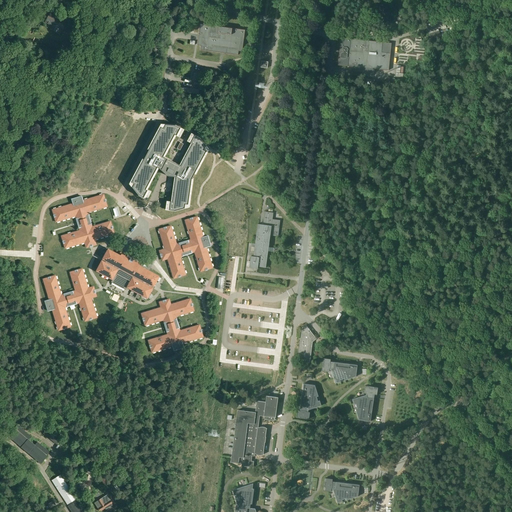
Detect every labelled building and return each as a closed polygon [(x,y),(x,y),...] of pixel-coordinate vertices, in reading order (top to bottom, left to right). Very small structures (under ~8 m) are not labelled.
[(67,23),(59,18),(59,17),(56,15),(56,16),(50,13),(45,22),(53,26),(51,29),(59,33),(61,30),(62,31),(67,23)] [(201,45),(200,50),(238,55),(238,51),(242,51),(245,30),(200,24),(197,45),(201,45)] [(439,30),(429,34),(432,40),(442,37),(439,30)] [(388,70),(391,43),(340,37),(337,65),(388,70)] [(202,73),(194,72),(193,79),(201,80),(202,73)] [(144,159),(132,182),(134,184),(132,187),(139,195),(143,198),(148,190),(147,190),(146,189),(157,167),(159,168),(162,171),(167,175),(167,176),(168,176),(174,177),(176,177),(173,202),(171,201),(169,210),(175,211),(185,208),(185,204),(188,204),(192,179),(194,174),(207,150),(204,149),(206,146),(200,138),(195,135),(191,143),(192,144),(181,166),(179,165),(164,157),(163,156),(175,134),(176,135),(180,128),(181,128),(176,125),(166,124),(164,128),(161,126),(149,150),(144,159)] [(73,203),(52,210),(56,222),(76,216),(76,219),(79,227),(80,230),(61,236),(65,248),(85,242),(85,244),(86,248),(90,247),(93,246),(96,245),(95,239),(114,233),(110,221),(95,226),(92,227),(91,224),(89,215),(88,212),(91,211),(107,206),(104,194),(83,200),(82,196),(79,197),(72,199),(73,203)] [(251,247),(255,247),(253,256),(251,256),(249,267),(258,268),(258,266),(266,267),(270,235),(278,236),(280,220),(273,219),(273,212),(265,211),(263,222),(263,224),(258,224),(255,244),(252,243),(252,245),(251,247)] [(203,237),(201,230),(197,216),(185,220),(191,240),(177,244),(171,226),(159,229),(165,249),(159,250),(162,260),(168,259),(174,278),(186,275),(180,256),(195,252),(200,271),(213,268),(206,247),(211,246),(210,243),(208,236),(203,237)] [(141,264),(126,256),(122,254),(121,255),(108,249),(102,259),(101,261),(96,271),(110,278),(112,279),(113,280),(112,282),(114,283),(125,289),(126,286),(132,289),(142,295),(141,296),(147,299),(150,293),(152,288),(153,287),(159,276),(140,266),(141,264)] [(65,307),(68,306),(79,303),(85,321),(97,317),(91,298),(97,296),(95,290),(94,286),(88,288),(82,268),(70,272),(76,291),(61,295),(55,275),(43,279),(49,300),(45,301),(48,311),(52,310),(59,330),(71,327),(65,307)] [(163,320),(164,323),(168,334),(148,340),(152,352),(173,346),(174,351),(175,350),(177,350),(184,348),(183,343),(203,337),(199,325),(180,331),(176,316),(194,311),(190,299),(171,304),(169,299),(166,300),(164,300),(159,302),(161,307),(141,313),(145,325),(163,320)] [(307,364),(310,361),(313,342),(317,339),(308,327),(306,325),(302,329),(299,353),(307,364)] [(356,377),(357,365),(334,362),(330,361),(331,359),(330,359),(323,358),(322,370),(325,371),(326,371),(329,371),(329,370),(331,370),(333,378),(334,379),(335,383),(340,382),(341,381),(345,380),(351,378),(356,377)] [(315,385),(303,383),(300,407),(300,411),(297,410),(296,418),(309,419),(309,416),(309,415),(309,414),(310,412),(308,412),(308,410),(316,407),(317,407),(321,405),(321,403),(315,385)] [(366,393),(366,395),(352,399),(353,400),(355,408),(355,409),(357,413),(357,414),(359,420),(370,421),(371,414),(372,413),(372,408),(374,398),(374,397),(374,394),(377,395),(378,387),(365,385),(365,390),(364,393),(366,393)] [(257,401),(256,412),(237,409),(231,462),(239,463),(242,463),(241,466),(253,467),(254,461),(252,461),(252,456),(255,456),(255,453),(256,453),(257,453),(258,454),(259,454),(260,455),(261,455),(262,455),(263,454),(264,454),(267,428),(266,427),(265,427),(264,427),(263,426),(262,426),(261,427),(260,427),(259,427),(260,415),(265,416),(264,418),(265,418),(266,419),(267,419),(268,419),(269,420),(270,420),(271,420),(272,420),(273,420),(274,420),(275,419),(275,417),(276,417),(278,397),(267,395),(266,402),(257,401)] [(49,452),(37,442),(35,444),(29,439),(31,436),(17,424),(13,429),(14,430),(9,436),(41,464),(48,455),(47,455),(49,452)] [(57,444),(60,440),(47,428),(43,433),(57,444)] [(71,511),(84,511),(61,474),(52,480),(71,511)] [(100,478),(104,485),(109,481),(105,474),(100,478)] [(116,482),(119,479),(116,476),(110,480),(113,484),(116,482)] [(325,478),(324,490),(331,491),(331,490),(333,490),(335,497),(337,503),(358,496),(359,485),(336,482),(332,481),(333,479),(325,478)] [(255,511),(255,508),(250,508),(250,506),(250,503),(252,504),(254,488),(253,488),(253,483),(238,488),(235,489),(233,490),(234,495),(236,495),(237,499),(236,500),(238,506),(236,506),(234,511),(255,511)] [(100,511),(113,503),(107,495),(95,503),(100,511)]
